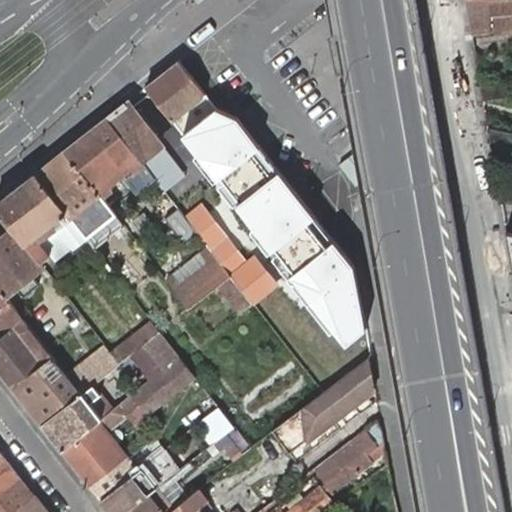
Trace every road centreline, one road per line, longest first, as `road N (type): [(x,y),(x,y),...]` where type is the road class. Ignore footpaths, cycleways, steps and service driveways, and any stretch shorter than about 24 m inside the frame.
road 1 (secondary): [(477,511),(385,0)]
road 2 (primary): [(374,82),(445,511)]
road 3 (primary): [(502,402),(431,0)]
road 4 (secondary): [(0,146),(158,0)]
road 5 (unclassified): [(0,114),(58,51),(64,27),(52,0)]
road 6 (residential): [(0,403),(81,511)]
